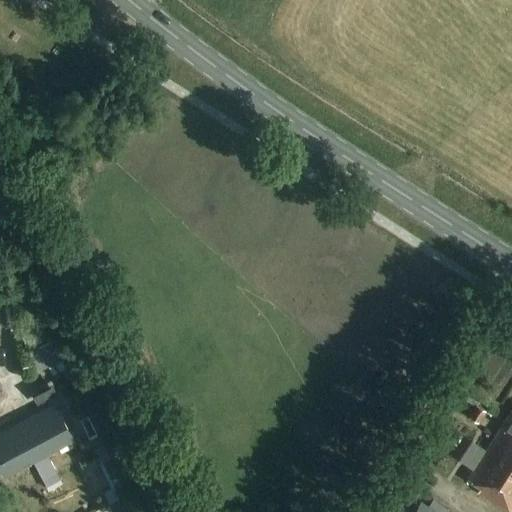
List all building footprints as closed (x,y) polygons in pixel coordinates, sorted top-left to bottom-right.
[(44,317),(29,324),(49,363),(63,356),(44,317)] [(0,398),(0,436),(3,446),(54,429),(40,386),(0,398)] [(485,409),(477,405),(470,417),(478,422),(485,409)] [(511,406),(467,477),(480,486),(477,490),(509,510),(511,505),(511,406)] [(49,444),(24,465),(38,481),(63,460),(49,444)] [(117,455),(104,461),(115,485),(128,479),(117,455)] [(131,493),(110,504),(114,511),(142,511),(132,493),(131,493)] [(401,511),(440,511),(421,500),(413,511),(412,511),(405,507),(401,511)]
